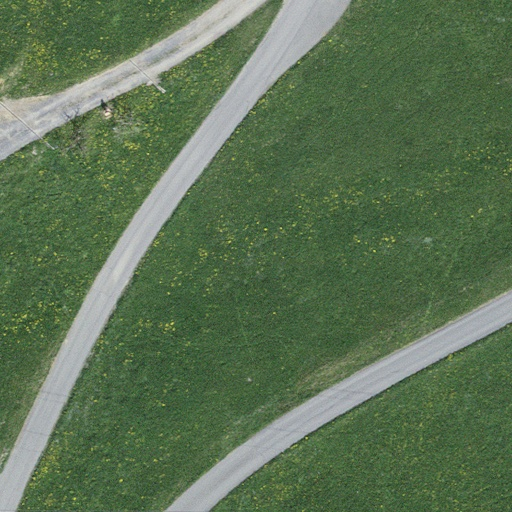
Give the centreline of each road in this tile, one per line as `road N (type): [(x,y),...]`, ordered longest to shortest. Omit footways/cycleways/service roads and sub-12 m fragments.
road 1 (unclassified): [(0,506),(101,299),(303,0)]
road 2 (unclassified): [(511,303),(301,418),(187,511)]
